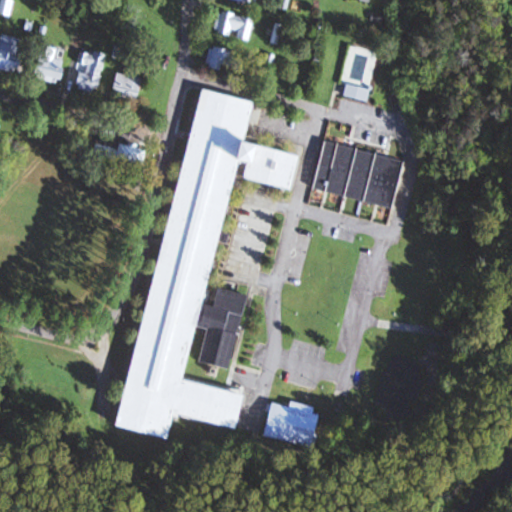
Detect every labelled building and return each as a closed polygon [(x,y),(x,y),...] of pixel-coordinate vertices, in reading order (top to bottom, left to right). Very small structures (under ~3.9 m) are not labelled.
[(215,35),(249,39),(252,17),(218,13),(215,35)] [(28,40),(1,33),(0,37),(0,68),(20,74),(28,40)] [(63,84),(68,62),(57,60),(59,50),(43,46),(35,78),(63,84)] [(107,55),(83,49),(73,87),(98,93),(107,55)] [(234,69),(234,49),(208,49),(208,69),(234,69)] [(114,97),(140,101),(145,69),(119,65),(114,97)] [(370,89),(347,86),(346,97),(369,100),(370,89)] [(202,90),(117,424),(171,437),(177,411),(238,426),(246,394),(186,379),(199,325),(211,328),(203,359),(231,366),(244,315),(249,316),(256,288),(222,279),(216,305),(206,303),(242,161),(252,163),(249,176),(291,187),(298,157),(245,143),(255,103),(202,90)] [(144,166),(148,150),(100,139),(97,155),(144,166)] [(326,141),(314,188),(392,208),(404,161),(326,141)] [(264,437),(314,446),(321,410),(272,400),(264,437)]
